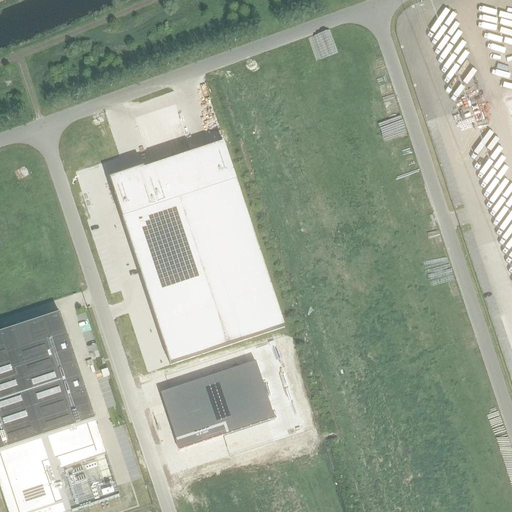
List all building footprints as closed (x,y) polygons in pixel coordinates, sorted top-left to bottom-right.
[(223,142),(109,180),(170,365),(285,328),(223,142)] [(41,438),(95,421),(65,332),(66,332),(60,314),(6,332),(41,438)] [(6,332),(0,333),(0,451),(21,445),(41,438),(6,332)] [(255,361),(160,393),(179,450),(274,419),(255,361)] [(21,445),(0,451),(0,487),(8,511),(70,511),(58,472),(106,456),(95,421),(41,438),(21,445)] [(232,484),(211,490),(217,511),(347,511),(322,434),(226,466),(232,484)]
